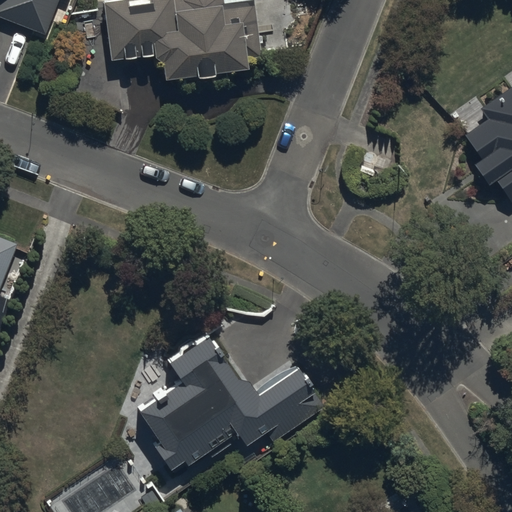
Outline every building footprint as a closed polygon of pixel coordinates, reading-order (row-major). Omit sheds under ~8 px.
[(0,0),(0,14),(43,31),(55,0),(0,0)] [(251,0),(101,0),(108,55),(159,48),(162,73),(259,61),(251,0)] [(511,82),(478,105),(486,117),(463,132),(509,201),(511,198),(511,82)] [(0,276),(13,243),(0,237),(0,276)] [(165,356),(180,378),(136,406),(181,475),(224,447),(240,437),(243,442),(266,428),(272,437),(324,403),(297,361),(248,393),(206,329),(181,346),(165,356)]
